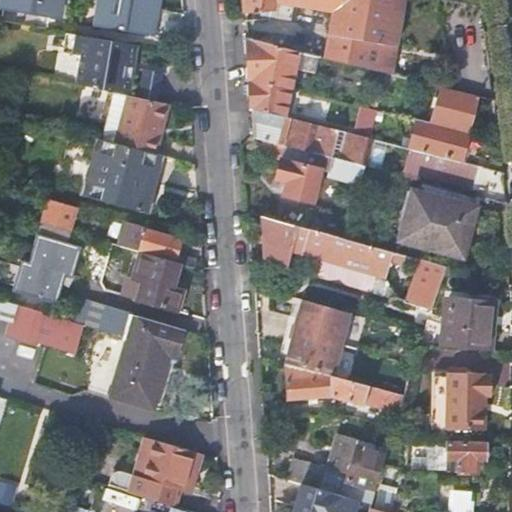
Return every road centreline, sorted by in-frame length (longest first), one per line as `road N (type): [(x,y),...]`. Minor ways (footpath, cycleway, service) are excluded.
road 1 (residential): [(243,511),(206,0)]
road 2 (unknown): [(221,448),(0,385)]
